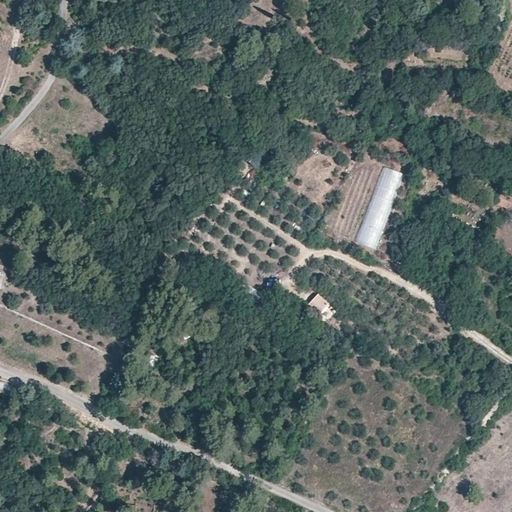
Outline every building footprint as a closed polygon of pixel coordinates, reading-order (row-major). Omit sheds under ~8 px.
[(355,242),(376,250),(403,175),(382,167),(355,242)] [(176,251),(168,246),(165,252),(172,257),(176,251)] [(246,286),(240,295),(255,305),(261,295),(246,286)] [(317,316),(329,304),(318,294),(306,306),(317,316)] [(153,484),(156,468),(147,465),(143,481),(153,484)]
